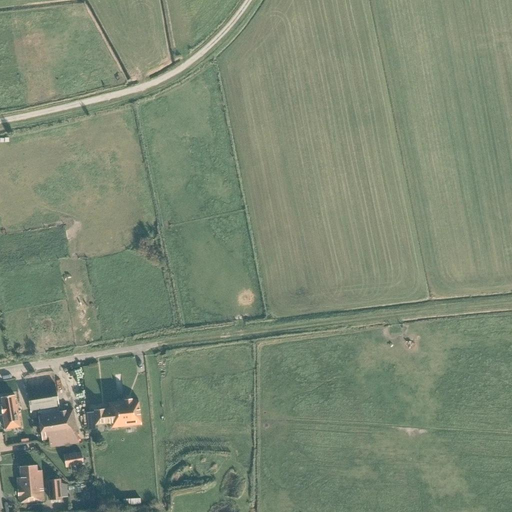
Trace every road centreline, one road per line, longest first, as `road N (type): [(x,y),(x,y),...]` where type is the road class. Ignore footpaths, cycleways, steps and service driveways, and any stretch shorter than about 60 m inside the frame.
road 1 (track): [(511,301),(155,344)]
road 2 (unclassified): [(0,371),(155,344)]
